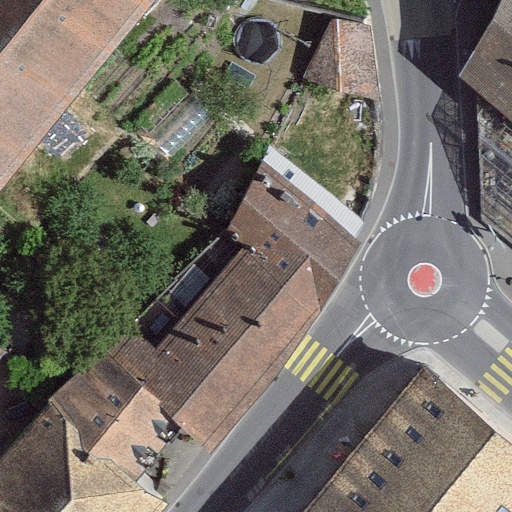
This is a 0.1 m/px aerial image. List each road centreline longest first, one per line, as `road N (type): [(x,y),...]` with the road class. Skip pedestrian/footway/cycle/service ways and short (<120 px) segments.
road 1 (primary): [(424,285),(373,317),(213,511)]
road 2 (primary): [(410,0),(431,181),(424,285)]
